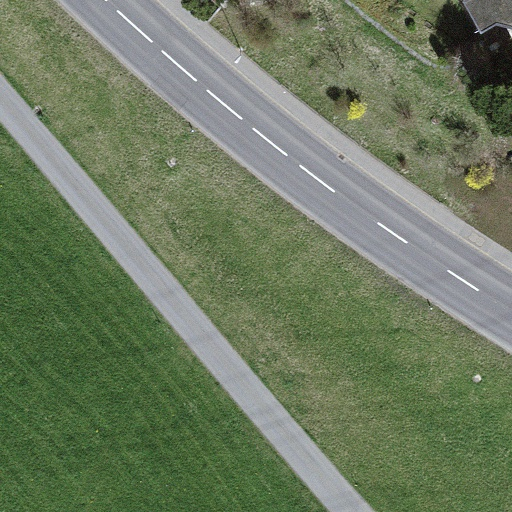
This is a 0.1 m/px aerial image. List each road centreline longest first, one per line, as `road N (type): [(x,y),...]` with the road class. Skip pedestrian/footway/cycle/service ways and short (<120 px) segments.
road 1 (unclassified): [(0,96),(346,511)]
road 2 (tertiary): [(105,0),(335,193),(511,310)]
